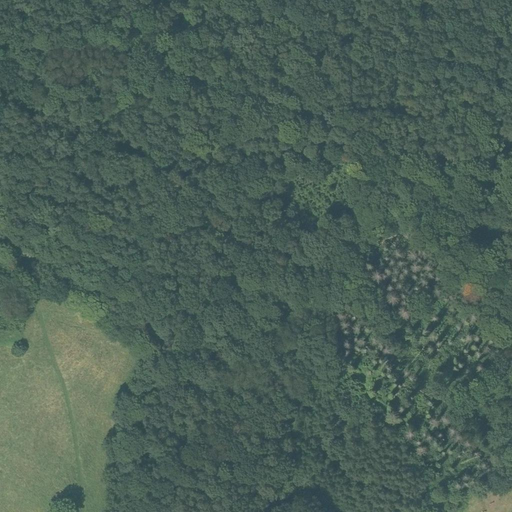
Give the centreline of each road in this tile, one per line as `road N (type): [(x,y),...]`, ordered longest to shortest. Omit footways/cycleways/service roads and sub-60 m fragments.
road 1 (track): [(492,159),(441,155),(143,56),(17,47)]
road 2 (track): [(492,159),(363,260),(345,285),(339,332),(325,355),(257,414)]
road 3 (track): [(257,414),(239,409),(0,238)]
